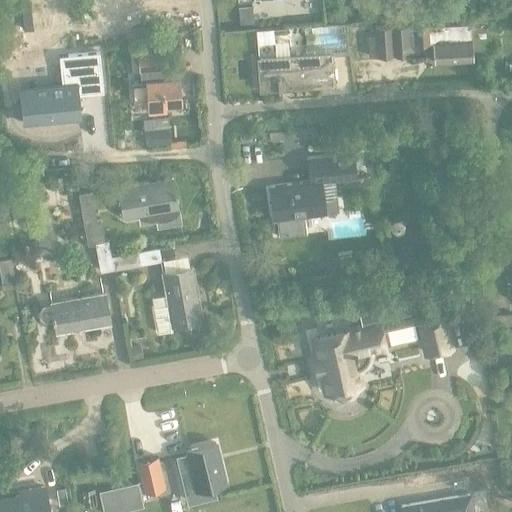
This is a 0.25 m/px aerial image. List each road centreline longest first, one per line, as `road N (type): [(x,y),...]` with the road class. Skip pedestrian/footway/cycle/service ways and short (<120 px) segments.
road 1 (residential): [(213,115),(511,91)]
road 2 (unclassified): [(0,402),(254,357)]
road 3 (unclassified): [(254,357),(213,115)]
road 4 (residential): [(291,511),(254,357)]
